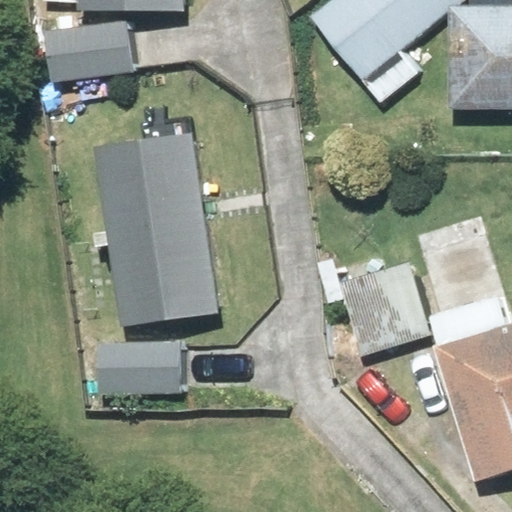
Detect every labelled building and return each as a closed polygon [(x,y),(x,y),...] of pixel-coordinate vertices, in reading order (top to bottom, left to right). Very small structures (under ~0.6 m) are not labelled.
[(86,0),(87,10),(191,14),(191,0),(86,0)] [(316,0),(306,8),(373,93),(414,61),(397,39),(447,0),(316,0)] [(511,0),(451,0),(448,98),(511,99),(511,0)] [(142,41),(50,42),(51,91),(142,90),(142,41)] [(137,335),(240,314),(202,132),(100,152),(137,335)] [(471,207),(402,226),(472,476),(511,465),(511,317),(503,320),(471,207)] [(192,354),(107,351),(105,402),(191,405),(192,354)]
